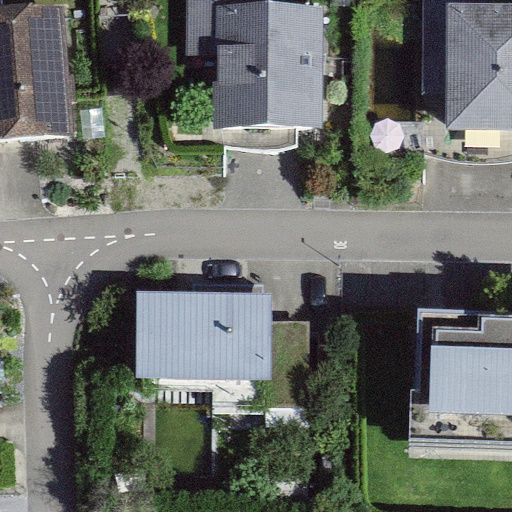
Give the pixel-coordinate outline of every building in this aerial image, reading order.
[(208,138),(313,140),(315,26),(243,24),(243,0),(187,0),(186,65),(210,65),(208,138)] [(511,143),(511,23),(479,23),(479,0),(423,0),(421,101),(437,101),(436,141),(511,143)] [(0,157),(76,148),(61,26),(2,34),(0,19),(0,157)] [(261,316),(147,316),(147,409),(308,410),(308,337),(261,337),(261,316)] [(511,461),(511,341),(391,342),(392,463),(511,461)]
